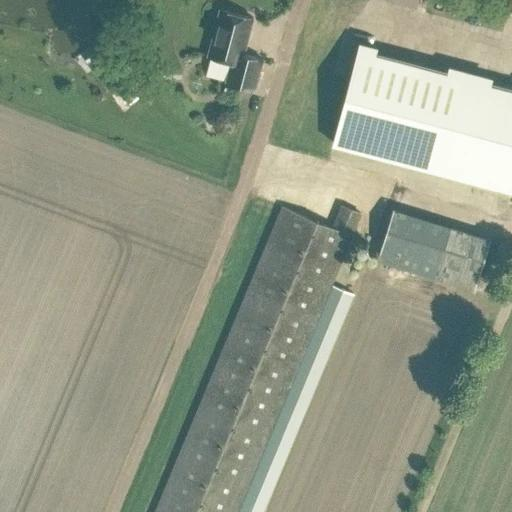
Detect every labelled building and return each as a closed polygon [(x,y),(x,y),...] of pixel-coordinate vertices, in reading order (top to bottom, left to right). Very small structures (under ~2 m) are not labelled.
[(220,9),(208,56),(231,62),(226,81),(255,88),(263,59),(243,54),(253,18),(220,9)] [(359,45),(333,142),(511,189),(511,84),(381,51),(359,45)] [(93,69),(110,90),(126,77),(109,56),(93,69)] [(121,95),(126,102),(138,93),(132,86),(121,95)] [(155,511),(261,511),(353,292),(332,283),(353,233),(352,233),(361,211),(343,203),(334,225),(282,204),(155,511)] [(393,207),(381,247),(377,258),(474,288),(490,237),(393,207)]
